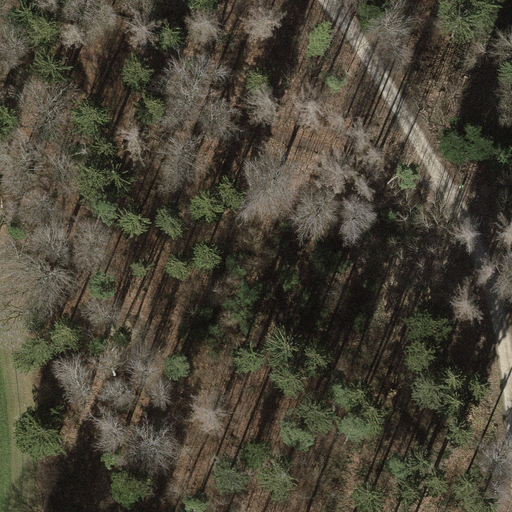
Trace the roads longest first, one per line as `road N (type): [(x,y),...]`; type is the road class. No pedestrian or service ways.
road 1 (track): [(323,0),(439,189)]
road 2 (track): [(439,189),(477,260),(511,355)]
